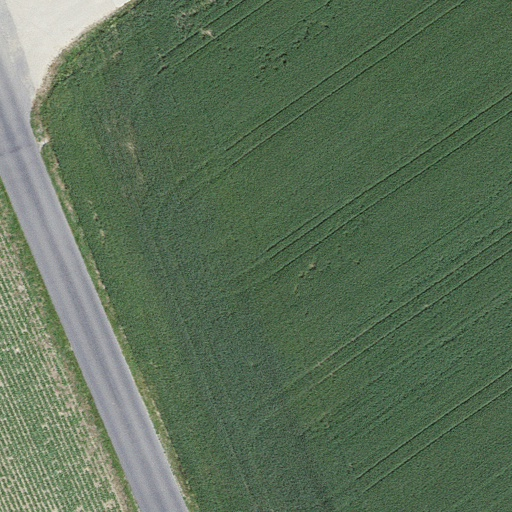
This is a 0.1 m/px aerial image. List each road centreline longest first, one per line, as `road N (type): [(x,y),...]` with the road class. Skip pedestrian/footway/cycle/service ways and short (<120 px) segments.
road 1 (unclassified): [(165,511),(0,108)]
road 2 (track): [(0,66),(119,0)]
